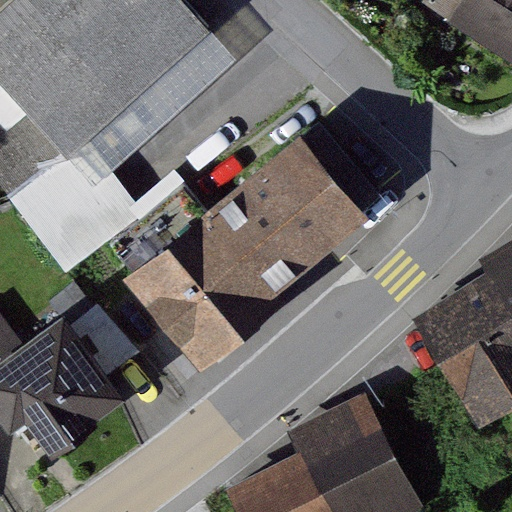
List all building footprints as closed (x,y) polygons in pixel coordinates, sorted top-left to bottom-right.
[(254,50),(205,0),(34,0),(0,34),(0,91),(65,158),(20,202),(89,272),(156,206),(126,175),(254,50)] [(511,0),(442,0),(431,15),(511,73),(511,0)] [(385,214),(308,131),(142,283),(219,367),(385,214)] [(511,264),(428,314),(491,420),(511,407),(511,264)] [(144,407),(71,310),(0,362),(0,380),(65,466),(144,407)] [(305,432),(315,452),(241,489),(252,511),(433,511),(441,508),(382,393),(305,432)]
